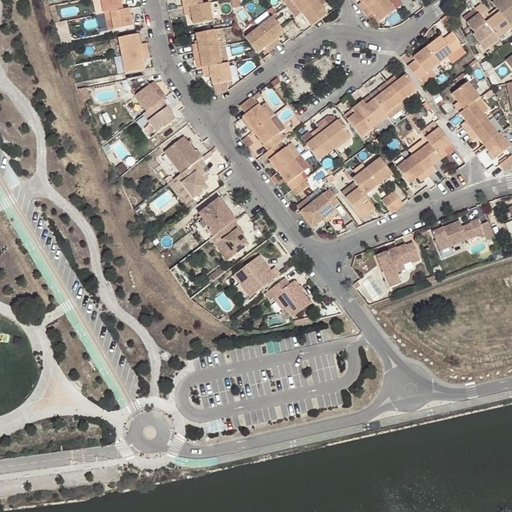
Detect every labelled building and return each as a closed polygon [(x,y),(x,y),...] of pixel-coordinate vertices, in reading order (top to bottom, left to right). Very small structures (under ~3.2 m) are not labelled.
[(206,1),(187,5),(188,12),(194,12),(196,21),(216,17),(212,0),(206,1)] [(294,0),(304,12),(319,0),(294,0)] [(319,0),(304,12),(313,26),(329,15),(323,7),(328,3),(326,0),(319,0)] [(365,10),(378,0),(365,0),(361,4),(365,10)] [(378,0),(365,10),(370,17),(374,14),(381,22),(397,10),(389,0),(378,0)] [(511,0),(499,0),(496,4),(503,13),(503,14),(511,25),(511,0)] [(126,4),(108,8),(109,17),(115,15),(117,24),(135,20),(132,3),(126,4)] [(484,5),(478,10),(487,22),(493,17),(484,5)] [(487,22),(478,10),(470,15),(473,21),(469,24),(471,29),(476,35),(475,36),(481,44),(496,34),(488,24),(487,22)] [(501,41),(511,31),(511,25),(503,14),(503,13),(488,24),(496,34),(501,41)] [(285,27),(275,14),(262,25),(277,46),(283,42),(280,37),(288,31),(285,27)] [(248,35),(250,39),(260,51),(267,46),(271,50),(277,46),(262,25),(248,35)] [(217,27),(198,31),(200,40),(194,41),(196,49),(221,44),(217,27)] [(120,34),(123,51),(150,46),(149,39),(142,40),(140,30),(120,34)] [(430,47),(442,63),(464,46),(454,34),(447,40),(444,37),(430,47)] [(221,44),(196,49),(197,57),(202,56),(204,65),(224,62),(221,44)] [(150,46),(123,51),(127,69),(147,65),(145,55),(151,54),(150,46)] [(419,61),(411,68),(420,81),(442,63),(430,47),(416,58),(419,61)] [(123,51),(116,52),(119,71),(127,69),(123,51)] [(224,62),(204,65),(206,73),(212,72),(214,82),(234,78),(231,61),(224,62)] [(419,89),(408,74),(399,81),(395,77),(389,82),(403,101),(419,89)] [(279,76),(273,81),(276,85),(282,81),(279,76)] [(148,110),(164,98),(157,90),(161,86),(156,79),(136,94),(148,110)] [(457,108),(461,113),(477,101),(482,98),(469,81),(453,93),(459,102),(461,104),(457,108)] [(403,101),(389,82),(382,87),(386,91),(376,98),(387,113),(403,101)] [(386,91),(382,87),(373,94),(376,98),(386,91)] [(376,98),(373,94),(372,93),(365,98),(369,103),(376,98)] [(271,117),(254,94),(242,104),(248,112),(244,115),(255,129),(271,117)] [(170,104),(165,97),(164,98),(148,110),(144,113),(159,131),(177,117),(173,111),(169,106),(170,104)] [(387,113),(376,98),(369,103),(365,98),(358,103),(374,125),(388,114),(387,113)] [(477,101),(461,113),(467,121),(469,124),(465,127),(469,132),(489,117),(477,101)] [(374,125),(358,103),(353,108),(356,112),(349,118),(361,135),(374,125)] [(345,114),(349,118),(356,112),(353,108),(345,114)] [(271,117),(255,129),(269,149),(278,142),(283,139),(279,134),(282,131),(271,117)] [(485,146),(501,133),(489,117),(469,132),(474,139),(478,136),(480,139),(485,146)] [(325,121),(319,125),(336,147),(351,135),(338,119),(329,126),(325,121)] [(440,126),(437,122),(423,132),(427,137),(440,126)] [(316,135),(307,143),(310,146),(320,159),(336,147),(319,125),(313,130),(316,135)] [(447,147),(453,143),(440,126),(427,137),(430,142),(442,158),(448,154),(444,149),(447,147)] [(511,148),(501,133),(485,146),(496,160),(511,148)] [(202,156),(204,155),(198,148),(197,149),(185,134),(166,149),(183,171),(198,160),(202,156)] [(269,149),(266,151),(279,169),(295,157),(287,145),(283,148),(278,142),(269,149)] [(430,142),(414,154),(430,175),(435,171),(431,166),(435,164),(442,158),(430,142)] [(430,175),(414,154),(397,167),(410,183),(417,177),(418,177),(420,175),(423,179),(430,175)] [(511,155),(500,165),(504,171),(511,166),(511,165),(511,155)] [(207,162),(202,156),(198,160),(183,171),(177,175),(194,198),(210,186),(206,181),(209,179),(205,174),(207,172),(202,166),(207,162)] [(381,156),(367,167),(380,183),(394,173),(381,156)] [(295,157),(279,169),(293,188),(306,178),(301,172),(305,170),(295,157)] [(367,167),(353,177),(361,188),(365,194),(380,183),(367,167)] [(306,178),(293,188),(297,194),(303,189),(310,184),(306,178)] [(312,201),(325,218),(336,209),(334,206),(340,201),(330,188),(312,201)] [(370,213),(376,208),(365,194),(361,188),(347,198),(359,215),(367,209),(370,213)] [(393,191),(388,195),(398,208),(404,204),(393,191)] [(235,219),(237,218),(219,195),(199,211),(202,215),(211,226),(209,227),(214,235),(218,232),(235,219)] [(382,200),(392,213),(398,208),(388,195),(382,200)] [(312,201),(301,211),(313,227),(325,218),(312,201)] [(363,219),(370,213),(367,209),(359,215),(363,219)] [(198,218),(212,237),(214,235),(209,227),(211,226),(202,215),(198,218)] [(459,221),(431,232),(439,251),(480,235),(481,238),(485,237),(483,233),(492,230),(488,221),(480,225),(477,218),(469,222),(470,225),(461,228),(459,221)] [(241,226),(235,219),(218,232),(235,253),(249,243),(238,228),(241,226)] [(387,251),(375,256),(382,275),(394,270),(395,272),(396,272),(404,269),(402,264),(419,257),(412,242),(405,245),(404,243),(394,248),(396,252),(388,255),(387,251)] [(267,270),(270,268),(259,253),(255,256),(267,270)] [(255,256),(233,272),(250,295),(280,272),(274,265),(270,268),(267,270),(255,256)] [(394,270),(382,275),(387,287),(400,282),(396,272),(395,272),(394,270)] [(425,279),(427,283),(436,280),(434,275),(425,279)] [(289,282),(284,276),(265,292),(270,299),(272,297),(276,295),(286,307),(293,316),(311,301),(294,279),(289,282)] [(276,295),(272,297),(282,310),(286,307),(276,295)]
